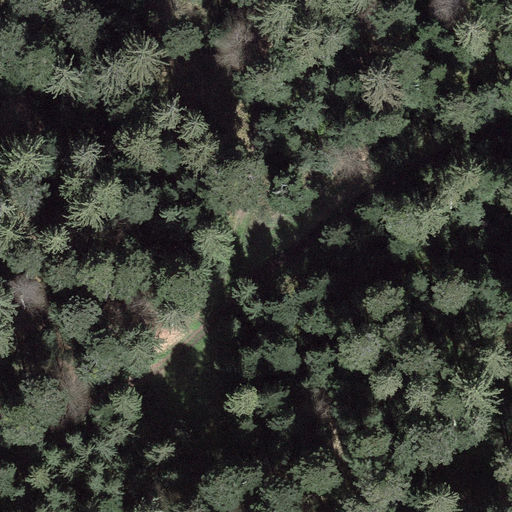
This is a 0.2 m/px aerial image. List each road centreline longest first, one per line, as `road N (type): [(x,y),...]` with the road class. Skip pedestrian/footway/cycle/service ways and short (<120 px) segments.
road 1 (track): [(0,471),(254,276),(511,116)]
road 2 (track): [(260,0),(254,276)]
